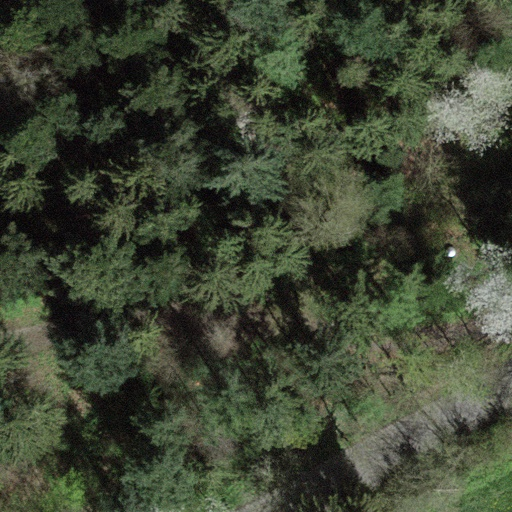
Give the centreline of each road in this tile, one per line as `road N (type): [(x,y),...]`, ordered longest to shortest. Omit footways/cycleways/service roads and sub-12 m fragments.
road 1 (track): [(511,332),(148,327),(0,343)]
road 2 (unclassified): [(300,511),(511,395)]
